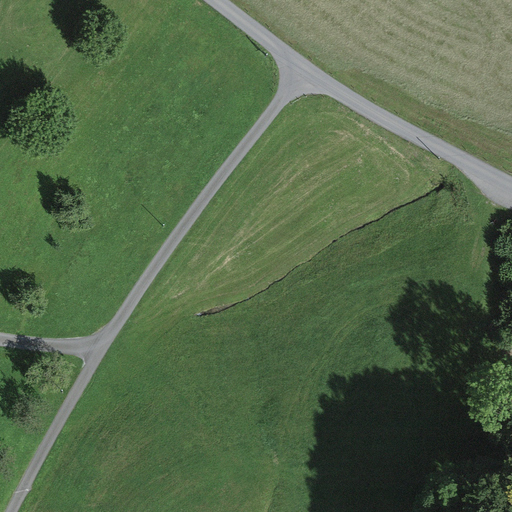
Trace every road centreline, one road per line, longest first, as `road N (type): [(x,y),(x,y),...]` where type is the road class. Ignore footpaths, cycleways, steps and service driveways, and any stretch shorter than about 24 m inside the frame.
road 1 (track): [(303,68),(78,388),(14,511)]
road 2 (unclassified): [(511,185),(303,68),(223,0)]
